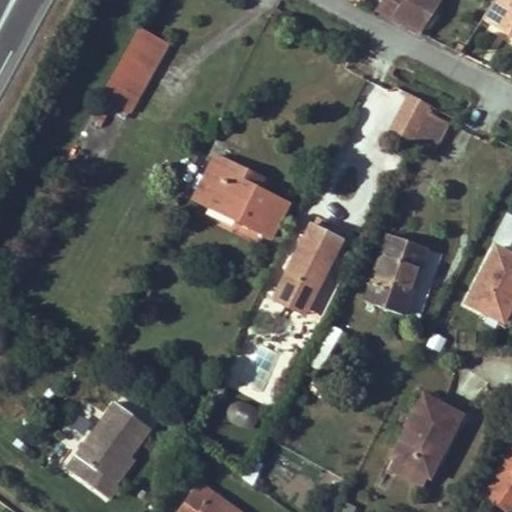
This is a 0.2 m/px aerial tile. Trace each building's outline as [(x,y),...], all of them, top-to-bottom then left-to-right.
[(390,18),(401,0),(382,0),(375,11),(390,18)] [(418,33),(437,0),(401,0),(390,18),(418,33)] [(511,0),(498,0),(486,19),(511,36),(511,0)] [(101,96),(129,111),(167,43),(139,27),(101,96)] [(459,54),(462,48),(457,45),(453,51),(459,54)] [(410,151),(433,106),(410,95),(387,140),(410,151)] [(216,157),(194,198),(198,200),(207,205),(208,203),(249,225),(249,226),(264,234),(270,237),(287,204),(245,182),(231,175),(235,166),(216,157)] [(235,166),(231,175),(245,182),(250,173),(235,166)] [(511,245),(511,216),(505,213),(494,237),(511,245)] [(273,298),(293,308),(301,292),(312,298),(342,239),(310,223),(273,298)] [(387,236),(365,302),(404,315),(414,284),(411,283),(416,269),(419,270),(426,249),(387,236)] [(466,302),(502,320),(511,301),(511,255),(496,246),(466,302)] [(312,298),(301,292),(293,308),(304,314),(312,298)] [(411,298),(404,317),(418,321),(424,302),(411,298)] [(187,354),(173,348),(170,355),(183,361),(187,354)] [(194,400),(184,395),(173,417),(183,422),(194,400)] [(392,458),(428,476),(438,458),(459,416),(424,397),(392,458)] [(234,399),(224,420),(250,433),(260,412),(234,399)] [(113,404),(65,470),(106,500),(117,485),(115,483),(110,480),(127,456),(147,428),(113,404)] [(61,467),(85,437),(75,428),(51,459),(61,467)] [(511,511),(511,448),(481,494),(506,511),(511,511)] [(110,480),(115,483),(133,460),(127,456),(110,480)] [(238,511),(199,483),(177,511),(238,511)]
